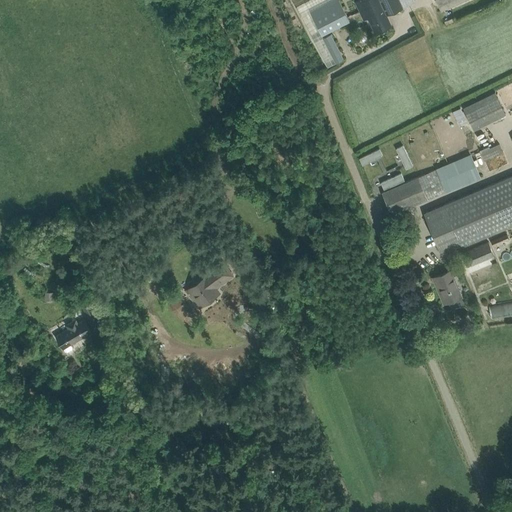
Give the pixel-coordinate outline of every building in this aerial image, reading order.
[(309,0),(296,7),(327,67),(343,59),(329,30),(349,20),(345,11),(338,0),(309,0)] [(375,32),(392,25),(386,14),(414,1),(413,0),(359,0),(355,2),(360,11),(364,9),(375,32)] [(511,86),(503,89),(507,109),(511,107),(511,86)] [(473,124),(476,132),(510,118),(500,94),(456,114),(462,129),(473,124)] [(413,165),(403,145),(396,148),(406,169),(413,165)] [(362,165),(383,155),(379,148),(359,158),(362,165)] [(484,160),(489,171),(508,163),(503,151),(484,160)] [(451,169),(440,174),(447,190),(458,186),(455,180),(477,171),(470,155),(448,164),(451,169)] [(391,214),(428,198),(445,191),(435,169),(419,176),(382,192),(391,214)] [(384,190),(405,180),(401,173),(381,182),(384,190)] [(511,175),(426,212),(443,254),(511,224),(511,175)] [(306,224),(299,227),(306,244),(313,241),(306,224)] [(493,245),(508,238),(506,234),(491,240),(493,245)] [(466,267),(494,255),(488,242),(461,253),(466,267)] [(233,275),(227,267),(222,261),(206,273),(207,275),(189,288),(197,298),(195,299),(200,306),(217,294),(215,292),(218,290),(216,287),(233,275)] [(275,268),(279,279),(287,276),(283,265),(275,268)] [(446,302),(455,298),(459,296),(448,270),(442,273),(433,277),(436,285),(438,284),(446,301),(444,302),(446,302)] [(90,302),(82,306),(90,321),(98,316),(90,302)] [(72,347),(71,344),(91,332),(84,319),(78,323),(76,319),(66,325),(68,328),(56,336),(63,348),(65,351),(67,352),(72,349),(72,347)] [(209,419),(220,422),(223,411),(212,408),(209,419)]
